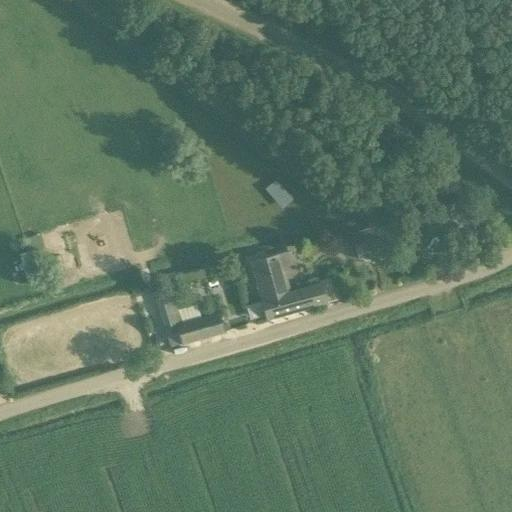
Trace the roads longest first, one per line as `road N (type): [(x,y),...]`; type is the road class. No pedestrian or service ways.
road 1 (unclassified): [(0,419),(482,274),(511,255)]
road 2 (unclassified): [(511,180),(376,94),(184,0)]
